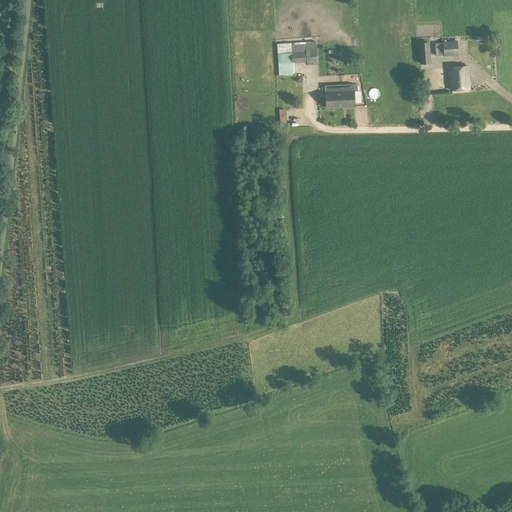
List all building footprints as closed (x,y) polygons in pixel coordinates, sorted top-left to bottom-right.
[(443,43),(435,44),(436,56),(444,55),(444,57),(458,56),(457,41),(443,42),(443,43)] [(431,63),(429,42),(418,43),(420,64),(431,63)] [(306,45),(278,47),(279,76),(295,75),(294,64),(307,63),(307,66),(318,65),(316,43),(306,44),(306,45)] [(449,68),(451,90),(469,89),(468,67),(449,68)] [(325,93),(326,93),(326,107),(354,106),(353,92),(358,91),(357,85),(354,85),(354,84),(324,86),(325,93)]
